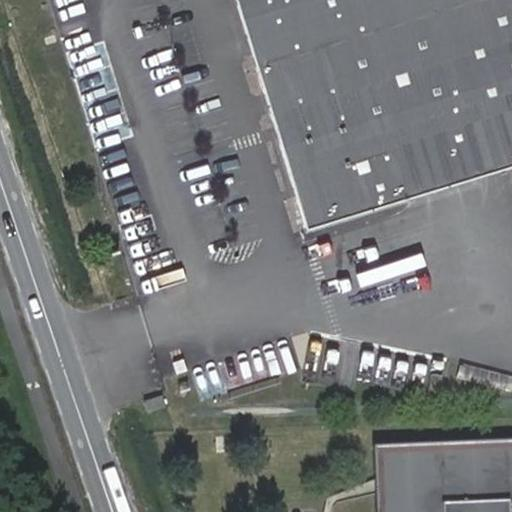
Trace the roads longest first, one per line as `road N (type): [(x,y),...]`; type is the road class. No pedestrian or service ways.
road 1 (secondary): [(113,511),(0,178)]
road 2 (unknown): [(234,0),(336,314)]
